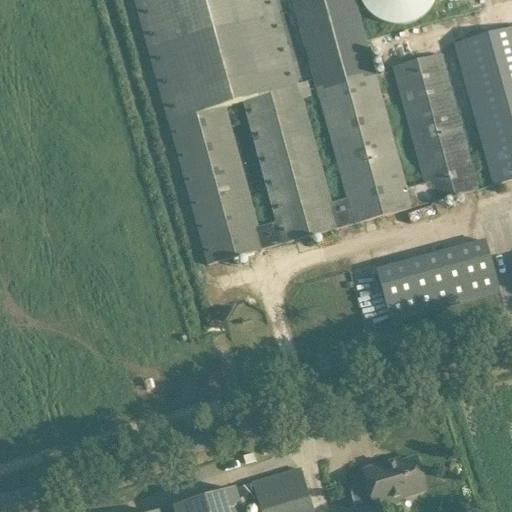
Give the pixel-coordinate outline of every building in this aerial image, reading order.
[(139,0),(200,261),(477,197),(444,55),(393,67),(421,185),(402,189),(358,0),(294,0),(340,201),(329,204),(304,97),(300,98),(277,0),(139,0)] [(369,0),(383,33),(443,7),(440,0),(369,0)] [(494,188),(511,182),(511,29),(454,46),(455,49),(467,94),(476,124),(494,188)] [(500,294),(495,274),(486,242),(377,272),(386,304),(391,323),(500,294)] [(391,463),(376,468),(364,471),(365,477),(361,479),(357,482),(355,485),(353,490),(353,495),(353,499),(357,511),(377,511),(376,509),(427,495),(417,459),(392,467),(391,463)] [(301,471),(242,488),(244,508),(259,503),(261,511),(313,511),(307,490),(301,471)]
